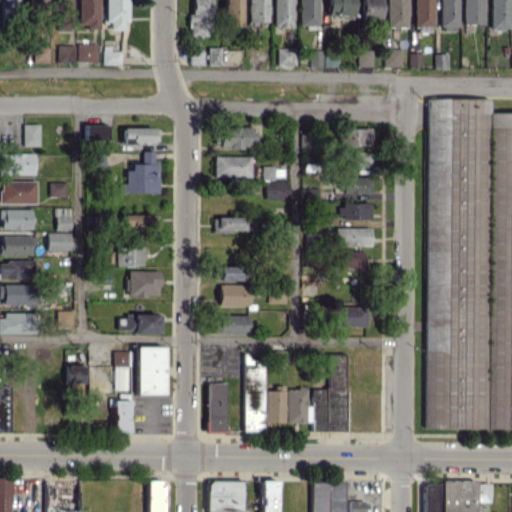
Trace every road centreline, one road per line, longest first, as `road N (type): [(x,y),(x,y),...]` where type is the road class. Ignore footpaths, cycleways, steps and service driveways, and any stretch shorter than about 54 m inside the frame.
road 1 (residential): [(162,0),(166,67),(185,125),(185,511)]
road 2 (residential): [(0,454),(511,457)]
road 3 (residential): [(404,78),(400,511)]
road 4 (residential): [(0,105),(404,111)]
